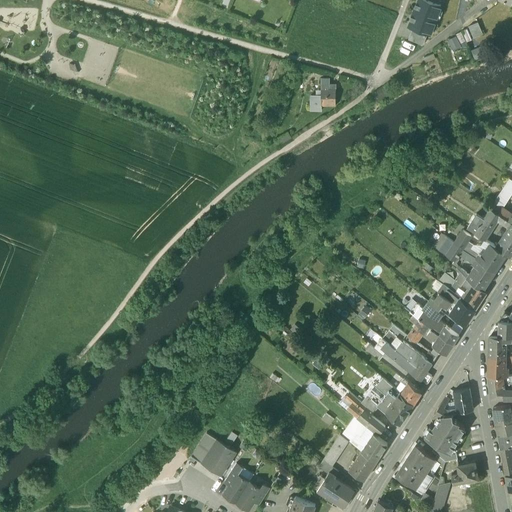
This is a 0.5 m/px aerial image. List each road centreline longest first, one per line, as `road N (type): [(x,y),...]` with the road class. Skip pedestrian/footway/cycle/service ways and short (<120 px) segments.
road 1 (track): [(0,427),(79,358),(173,240),(236,183),(375,85)]
road 2 (secondary): [(357,511),(466,344)]
road 3 (residential): [(503,511),(466,344)]
